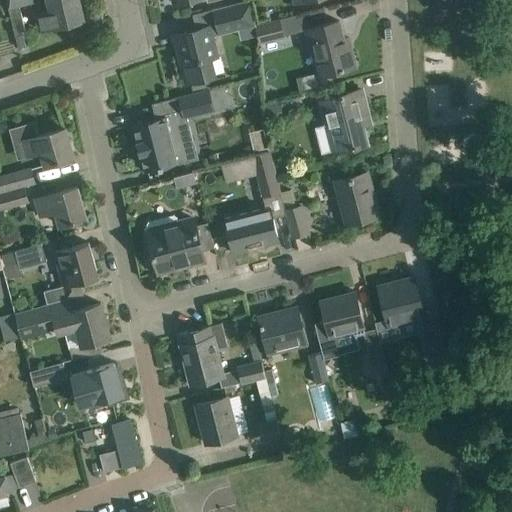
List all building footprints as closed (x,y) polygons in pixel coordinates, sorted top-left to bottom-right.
[(7,0),(19,47),(28,45),(18,4),(32,1),(32,0),(47,0),(50,9),(35,12),(39,29),(83,18),(78,0),(7,0)] [(252,0),(246,0),(212,9),(218,34),(255,25),(252,0)] [(255,26),(259,42),(283,35),(279,20),(255,26)] [(306,29),(318,75),(355,66),(348,37),(343,38),(339,20),(306,29)] [(211,58),(217,56),(209,26),(174,35),(186,81),(215,74),(211,58)] [(465,104),(453,105),(454,120),(486,119),(484,77),(464,78),(465,104)] [(361,89),(342,94),(321,99),(334,151),(367,143),(360,118),(368,116),(361,89)] [(208,90),(180,97),(184,111),(185,116),(186,116),(212,109),(208,90)] [(281,101),(264,102),(266,120),(282,119),(281,101)] [(165,116),(132,124),(144,171),(177,162),(173,146),(193,141),(186,116),(185,116),(184,111),(165,116)] [(22,140),(26,155),(42,150),(46,164),(74,156),(65,127),(38,135),(34,121),(10,128),(14,142),(22,140)] [(270,151),(253,155),(255,165),(263,195),(278,191),(280,191),(270,151)] [(0,193),(4,193),(3,189),(34,181),(30,167),(0,175),(0,193)] [(196,183),(194,172),(175,176),(177,188),(196,183)] [(335,180),(346,223),(379,214),(367,172),(335,180)] [(77,186),(58,192),(36,198),(40,214),(55,210),(59,225),(86,217),(77,186)] [(0,193),(0,209),(27,201),(23,187),(4,193),(0,193)] [(309,232),(304,213),(301,204),(285,209),(292,236),(309,232)] [(225,218),(229,232),(234,252),(278,240),(269,207),(225,218)] [(147,224),(148,230),(147,230),(158,272),(204,259),(193,218),(179,222),(177,217),(174,214),(148,221),(147,224)] [(63,285),(43,291),(46,304),(68,298),(82,294),(79,282),(87,280),(86,276),(92,267),(95,266),(89,242),(69,247),(54,251),(63,285)] [(15,250),(20,268),(47,260),(42,243),(15,250)] [(378,285),(388,325),(423,316),(413,276),(378,285)] [(326,320),(314,323),(321,351),(323,359),(338,355),(332,334),(364,326),(355,291),(320,300),(326,320)] [(58,332),(76,327),(81,345),(69,348),(73,359),(103,351),(99,339),(110,336),(101,303),(72,311),(68,298),(46,304),(15,313),(23,339),(57,329),(58,332)] [(258,316),(263,335),(267,353),(306,343),(297,306),(258,316)] [(420,321),(425,340),(427,349),(435,347),(437,353),(444,351),(436,317),(420,321)] [(5,319),(0,320),(0,343),(12,339),(5,319)] [(178,333),(181,344),(191,383),(222,375),(215,348),(227,345),(221,322),(178,333)] [(363,331),(370,360),(384,357),(376,327),(363,331)] [(321,351),(308,354),(315,383),(329,380),(323,359),(321,351)] [(106,358),(65,369),(67,377),(74,400),(89,396),(91,402),(122,393),(116,371),(110,373),(106,358)] [(265,376),(264,370),(261,361),(238,366),(242,382),(265,376)] [(33,370),(37,385),(67,377),(63,362),(33,370)] [(264,370),(265,376),(270,395),(280,392),(274,368),(264,370)] [(237,435),(227,396),(196,404),(206,443),(237,435)] [(0,454),(29,448),(29,447),(49,440),(43,417),(34,419),(38,435),(27,439),(21,413),(19,413),(18,408),(0,411),(0,454)] [(119,449),(99,454),(104,471),(141,462),(130,419),(112,423),(119,449)] [(367,419),(354,422),(357,434),(370,430),(367,419)] [(280,435),(276,420),(252,426),(256,441),(280,435)] [(95,439),(92,428),(82,431),(85,442),(95,439)] [(0,492),(8,491),(36,480),(27,456),(10,462),(14,474),(0,477),(0,492)]
